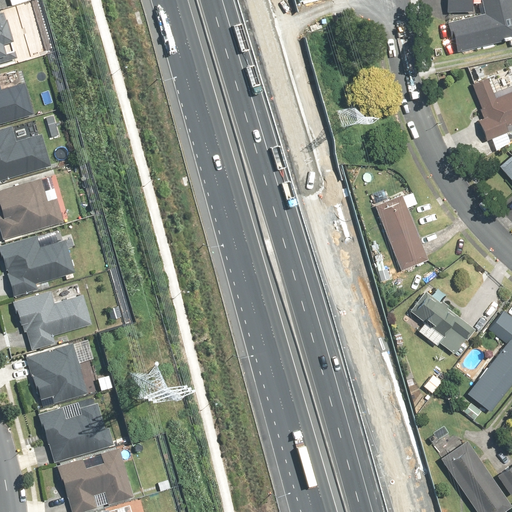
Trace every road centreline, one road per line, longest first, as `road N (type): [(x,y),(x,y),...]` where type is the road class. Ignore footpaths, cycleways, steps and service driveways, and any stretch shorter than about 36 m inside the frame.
road 1 (motorway): [(324,511),(175,0)]
road 2 (residential): [(511,250),(472,211),(438,154),(385,0)]
road 3 (motorway): [(219,0),(294,262)]
road 4 (motorway): [(294,262),(398,511)]
road 5 (motorway): [(294,262),(366,511)]
